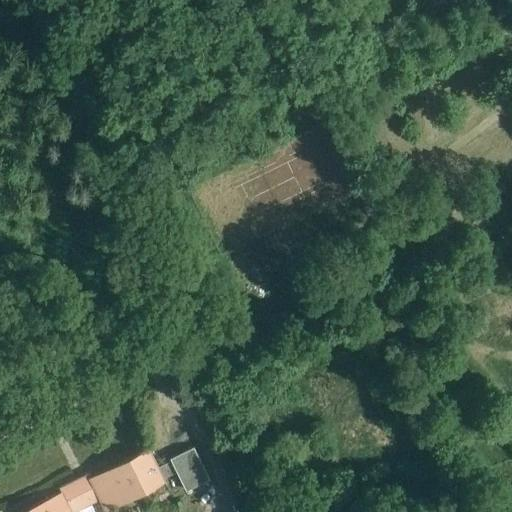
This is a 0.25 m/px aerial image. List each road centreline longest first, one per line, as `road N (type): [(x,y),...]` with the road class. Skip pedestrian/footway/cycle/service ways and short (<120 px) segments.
road 1 (track): [(511,71),(503,100),(373,200),(360,229)]
road 2 (track): [(358,267),(397,313),(459,344),(511,355)]
